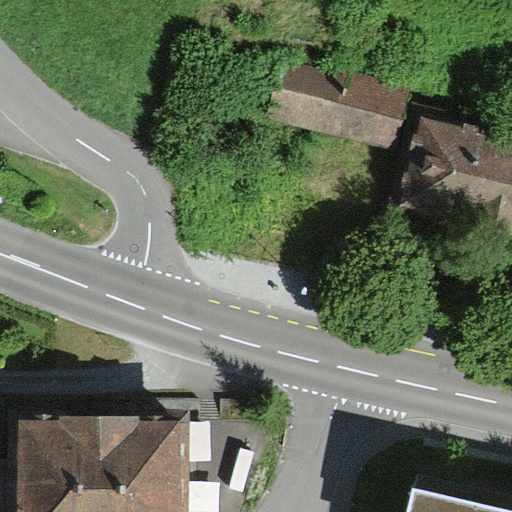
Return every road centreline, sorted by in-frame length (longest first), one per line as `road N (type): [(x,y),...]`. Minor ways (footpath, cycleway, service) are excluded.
road 1 (residential): [(137,306),(151,249),(148,195),(120,165),(24,104)]
road 2 (primary): [(137,306),(347,365)]
road 3 (primary): [(347,365),(511,400)]
road 4 (residential): [(347,365),(293,511)]
road 5 (primary): [(0,255),(137,306)]
